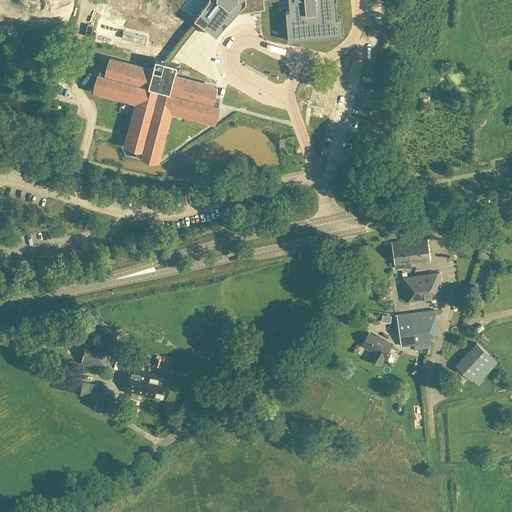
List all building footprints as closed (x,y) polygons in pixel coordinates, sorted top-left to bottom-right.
[(194,20),(163,62),(168,63),(198,23),(207,30),(215,36),(235,15),(261,10),(264,10),(263,1),(279,0),(209,0),(210,0),(194,20)] [(287,0),(289,11),(285,11),(287,40),(343,36),(341,18),(336,19),(335,0),(336,0),(335,0),(287,0)] [(381,14),(369,15),(370,26),(382,25),(381,14)] [(147,17),(142,35),(152,37),(156,20),(147,17)] [(144,45),(146,37),(123,31),(121,39),(144,45)] [(279,61),(281,52),(258,49),(257,59),(279,61)] [(168,63),(163,62),(154,59),(152,71),(109,59),(106,71),(99,69),(98,76),(97,76),(93,91),(130,101),(132,101),(135,100),(138,105),(136,107),(135,109),(125,146),(137,149),(135,156),(142,157),(142,158),(157,162),(168,118),(169,116),(167,113),(173,110),(174,112),(177,113),(214,123),(218,108),(217,108),(219,101),(213,99),(216,88),(173,76),(176,65),(168,63)] [(266,78),(265,84),(278,88),(279,82),(266,78)] [(75,118),(77,108),(45,99),(45,100),(48,101),(46,108),(74,115),(74,117),(75,118)] [(409,264),(429,262),(426,238),(391,243),(394,269),(410,267),(409,264)] [(405,301),(443,296),(439,273),(402,279),(405,301)] [(430,336),(438,334),(435,310),(410,314),(415,346),(431,344),(430,336)] [(410,314),(400,315),(404,348),(415,346),(410,314)] [(391,344),(387,342),(379,337),(377,339),(368,333),(361,346),(373,353),(369,360),(378,365),(391,344)] [(104,353),(107,340),(87,334),(80,365),(109,372),(112,355),(104,353)] [(479,338),(484,344),(489,340),(483,334),(479,338)] [(492,359),(483,350),(476,343),(455,366),(471,381),(488,363),(492,359)] [(414,356),(422,358),(424,350),(416,349),(414,356)] [(160,368),(162,360),(155,358),(153,366),(160,368)] [(129,369),(124,393),(132,394),(131,398),(142,400),(142,397),(153,399),(153,396),(165,399),(169,381),(157,379),(158,376),(129,369)] [(101,401),(104,387),(82,382),(79,396),(101,401)] [(511,417),(511,404),(509,401),(501,409),(510,419),(511,417)]
